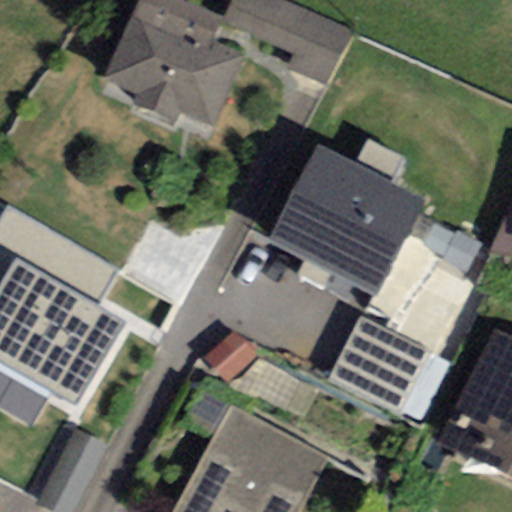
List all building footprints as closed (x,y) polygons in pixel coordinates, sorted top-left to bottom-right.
[(340,39),(259,0),(237,0),(220,37),(319,84),(340,39)] [(140,21),(111,94),(206,139),(238,62),(140,21)] [(422,210),(314,156),(267,251),(374,305),(422,210)] [(511,204),(487,258),(511,259),(511,204)] [(115,272),(8,210),(0,224),(0,370),(73,412),(121,329),(91,312),(115,272)] [(511,345),(496,338),(442,451),(511,485),(511,345)] [(299,511),(326,461),(229,410),(175,511),(299,511)] [(74,511),(102,452),(70,437),(36,511),(74,511)]
